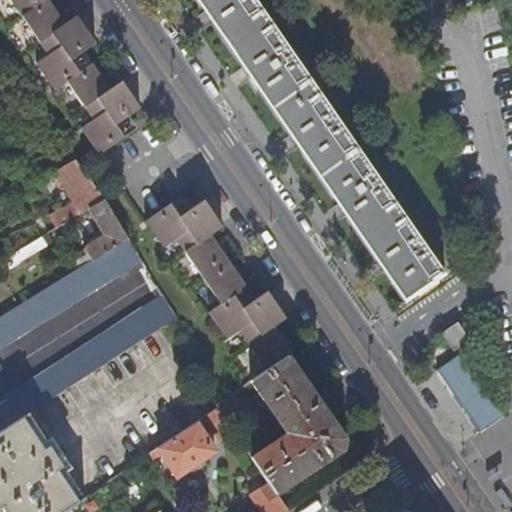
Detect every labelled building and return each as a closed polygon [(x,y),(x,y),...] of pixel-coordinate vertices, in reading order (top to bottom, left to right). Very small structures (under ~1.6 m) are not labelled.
[(96,42),(77,16),(66,24),(48,0),(11,0),(49,55),(37,63),(55,90),(67,81),(94,120),(82,128),(100,154),(126,136),(121,130),(117,124),(141,107),(122,81),(110,89),(106,82),(97,69),(92,63),(81,71),(72,59),(96,42)] [(445,272),(444,273),(254,0),(200,0),(217,24),(248,68),(282,118),(315,165),(346,211),(376,254),(407,298),(405,300),(406,302),(446,274),(445,272)] [(106,198),(76,159),(56,171),(75,202),(50,217),(57,228),(81,213),(90,208),(106,198)] [(73,272),(128,236),(106,198),(90,208),(106,235),(85,249),(88,254),(69,266),(73,272)] [(223,227),(204,199),(180,216),(172,204),(147,222),(165,247),(177,239),(222,304),(209,313),(228,339),(240,330),(267,370),(288,356),(292,353),(280,336),(274,327),(286,318),(268,291),(243,308),(235,295),(246,287),(238,275),(229,262),(219,248),(211,236),(223,227)] [(0,348),(142,259),(128,236),(73,272),(72,272),(0,316),(0,348)] [(0,433),(23,418),(28,415),(177,317),(163,294),(7,397),(8,400),(0,405),(0,433)] [(470,340),(459,323),(445,333),(456,349),(470,340)] [(442,363),(478,430),(504,416),(468,349),(442,363)] [(288,356),(267,370),(251,381),(286,433),(251,457),(269,482),(277,494),(342,451),(345,438),(329,415),(288,356)] [(249,423),(231,395),(217,404),(218,408),(234,430),(235,432),(249,423)] [(218,408),(204,417),(219,440),(234,430),(218,408)] [(28,415),(23,418),(44,450),(49,447),(28,415)] [(0,509),(1,509),(3,511),(61,511),(71,506),(78,501),(58,472),(63,468),(49,447),(44,450),(23,418),(0,433),(0,509)] [(150,454),(152,460),(162,453),(177,476),(215,450),(197,422),(150,454)] [(83,498),(63,468),(58,472),(78,501),(83,498)] [(283,511),(287,510),(277,494),(269,482),(250,495),(261,511),(283,511)]
